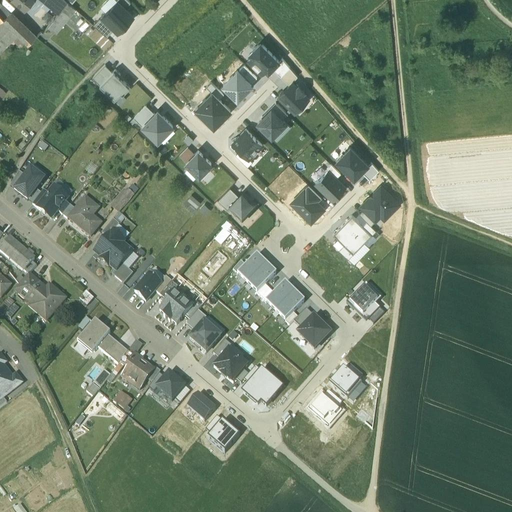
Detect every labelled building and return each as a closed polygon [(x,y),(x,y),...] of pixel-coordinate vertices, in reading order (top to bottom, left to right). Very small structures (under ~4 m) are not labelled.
[(15,0),(26,8),(32,0),(15,0)] [(32,0),(26,8),(33,14),(41,5),(48,10),(51,7),(59,14),(68,2),(64,0),(32,0)] [(116,0),(117,0),(117,1),(125,8),(131,2),(128,0),(116,0)] [(102,17),(115,29),(118,32),(133,16),(125,8),(117,1),(102,17)] [(68,2),(59,14),(48,27),(56,34),(76,10),(68,2)] [(10,14),(2,6),(2,7),(0,8),(0,15),(4,19),(10,14)] [(35,37),(10,13),(10,14),(4,19),(2,20),(18,35),(24,41),(28,45),(35,37)] [(102,17),(94,25),(107,38),(115,29),(102,17)] [(18,35),(2,20),(0,22),(0,51),(13,40),(18,35)] [(18,35),(13,40),(19,46),(24,41),(18,35)] [(268,72),(272,68),(279,61),(260,43),(250,53),(252,56),(248,60),(262,74),(266,70),(268,72)] [(272,68),(280,76),(289,67),(282,58),(279,61),(272,68)] [(93,77),(100,84),(112,72),(105,65),(93,77)] [(244,65),(239,70),(252,83),(257,78),(244,65)] [(289,67),(280,76),(289,85),(292,82),(297,76),(289,67)] [(112,72),(100,84),(114,99),(121,92),(122,94),(129,87),(119,76),(121,75),(115,69),(112,72)] [(242,93),(251,85),(237,71),(223,85),(239,101),(245,96),(242,93)] [(212,92),(219,99),(224,95),(211,82),(207,87),(212,92)] [(297,87),(292,82),(289,85),(278,96),(295,112),(308,98),(303,93),(304,92),(299,86),(297,87)] [(196,109),(214,127),(231,110),(219,99),(212,92),(196,109)] [(283,120),(288,114),(277,103),(272,109),(283,120)] [(146,105),(134,118),(142,126),(154,113),(146,105)] [(286,123),(283,120),(272,109),(258,123),(272,137),(286,123)] [(158,142),(173,126),(157,111),(154,113),(142,126),(158,142)] [(240,150),(249,158),(262,145),(246,129),(232,142),(240,150)] [(179,155),(186,162),(195,154),(188,147),(179,155)] [(361,171),(368,164),(350,147),(336,161),(354,179),(361,171)] [(249,158),(240,150),(235,155),(247,167),(252,162),(249,158)] [(186,162),(186,163),(201,178),(209,171),(207,168),(211,164),(198,151),(195,154),(186,162)] [(361,171),(370,180),(379,170),(371,162),(368,164),(361,171)] [(329,170),(336,178),(340,173),(331,164),(327,168),(329,170)] [(14,192),(27,202),(28,201),(36,191),(44,180),(31,170),(25,178),(15,191),(14,192)] [(315,184),(332,201),(345,187),(336,178),(329,170),(315,184)] [(11,187),(15,191),(25,178),(19,173),(11,187)] [(308,185),(304,189),(317,202),(321,198),(308,185)] [(381,186),(360,206),(363,209),(375,221),(381,216),(384,219),(399,204),(381,186)] [(230,188),(217,201),(226,209),(239,196),(230,188)] [(68,199),(54,189),(49,196),(38,210),(45,216),(48,212),(54,217),(56,214),(58,212),(65,202),(68,199)] [(113,208),(122,214),(135,195),(126,189),(113,208)] [(324,209),(317,202),(304,189),(291,203),(311,222),(324,209)] [(36,191),(28,201),(33,205),(41,195),(36,191)] [(33,206),(38,210),(49,196),(44,192),(41,195),(33,205),(33,206)] [(241,194),(239,196),(226,209),(242,225),(257,209),(241,194)] [(76,211),(69,219),(69,220),(91,238),(102,225),(93,217),(99,210),(86,199),(76,211)] [(63,216),(70,206),(65,202),(58,212),(63,216)] [(76,211),(70,206),(63,216),(68,221),(69,220),(69,219),(76,211)] [(367,221),(371,225),(375,221),(363,209),(359,214),(367,221)] [(352,215),(333,234),(344,245),(353,254),(372,235),(363,226),(352,215)] [(113,221),(102,234),(107,239),(112,233),(113,233),(119,226),(113,221)] [(371,225),(367,221),(363,226),(372,235),(376,230),(371,225)] [(113,233),(112,233),(107,239),(95,254),(101,259),(100,260),(108,267),(109,266),(116,271),(116,272),(122,265),(132,253),(122,245),(124,243),(113,233)] [(11,239),(0,252),(23,272),(34,259),(11,239)] [(353,254),(344,245),(339,250),(348,259),(353,254)] [(237,276),(247,286),(266,266),(257,256),(245,268),(237,276)] [(233,272),(237,276),(245,268),(241,263),(233,272)] [(133,275),(122,265),(116,272),(116,271),(112,276),(124,286),(133,275)] [(276,275),(266,266),(247,286),(257,295),(265,287),(276,275)] [(174,281),(179,275),(173,270),(168,276),(174,281)] [(149,275),(134,293),(146,303),(161,285),(149,275)] [(0,278),(0,294),(3,297),(11,288),(0,278)] [(26,279),(15,292),(20,296),(31,284),(26,279)] [(155,293),(160,297),(172,283),(167,279),(155,293)] [(55,298),(34,280),(31,284),(20,296),(25,301),(27,299),(42,312),(39,316),(47,323),(66,301),(58,294),(55,298)] [(160,297),(167,302),(174,293),(175,294),(179,290),(172,283),(160,297)] [(265,304),(275,313),(294,293),(284,284),(274,295),(265,304)] [(257,295),(261,300),(269,291),(265,287),(257,295)] [(363,287),(346,305),(353,312),(355,309),(364,318),(365,317),(375,307),(379,303),(363,287)] [(261,300),(265,304),(274,295),(269,291),(261,300)] [(167,303),(160,312),(165,316),(163,318),(170,323),(171,322),(176,326),(184,317),(185,318),(192,309),(191,308),(175,294),(174,293),(167,302),(167,303)] [(304,303),(294,293),(275,313),(285,323),(294,315),(304,303)] [(192,309),(185,318),(190,322),(198,312),(201,308),(195,303),(191,308),(192,309)] [(3,305),(0,308),(0,315),(3,318),(10,310),(3,305)] [(365,317),(374,326),(384,315),(375,307),(365,317)] [(294,323),(302,332),(313,320),(315,319),(306,311),(298,319),(294,323)] [(208,320),(198,312),(190,322),(186,325),(195,333),(204,323),(208,320)] [(294,315),(285,323),(290,328),(294,323),(298,319),(294,315)] [(86,331),(91,320),(85,318),(80,328),(86,331)] [(302,332),(298,335),(314,350),(329,335),(324,331),(325,330),(319,324),(318,325),(313,320),(302,332)] [(95,322),(80,341),(95,353),(98,349),(108,337),(110,334),(95,322)] [(220,338),(204,323),(195,333),(189,340),(206,354),(220,338)] [(117,344),(108,337),(98,349),(106,356),(117,344)] [(225,342),(213,355),(220,361),(227,351),(231,347),(225,342)] [(127,353),(117,344),(106,356),(118,366),(120,364),(127,353)] [(227,351),(220,361),(214,367),(221,374),(226,379),(227,378),(233,384),(236,381),(244,372),(247,368),(227,351)] [(127,353),(120,364),(126,368),(133,358),(127,353)] [(143,361),(135,355),(133,358),(126,368),(128,370),(123,377),(134,385),(133,386),(140,391),(147,381),(154,371),(142,362),(143,361)] [(0,378),(10,370),(0,357),(0,378)] [(358,382),(362,377),(351,367),(347,372),(358,382)] [(248,376),(244,381),(250,387),(262,373),(255,368),(248,376)] [(161,373),(155,369),(154,371),(147,381),(152,384),(159,375),(161,373)] [(358,382),(347,372),(344,369),(329,385),(347,401),(362,385),(358,382)] [(22,385),(10,370),(0,378),(0,402),(3,400),(22,385)] [(244,372),(236,381),(241,385),(244,381),(248,376),(244,372)] [(281,390),(262,373),(250,387),(243,394),(258,406),(260,403),(266,408),(281,390)] [(159,375),(152,384),(149,389),(153,394),(157,390),(157,389),(165,379),(159,375)] [(165,379),(157,389),(157,390),(172,402),(185,388),(169,375),(165,379)] [(328,392),(324,397),(337,409),(341,404),(328,392)] [(131,401),(121,393),(113,402),(127,413),(130,410),(126,408),(131,401)] [(342,413),(337,409),(324,397),(321,395),(306,411),(327,430),(342,413)] [(188,408),(204,422),(215,410),(199,396),(188,408)] [(217,418),(206,431),(212,436),(223,423),(217,418)] [(239,437),(223,423),(212,436),(208,441),(224,454),(239,437)]
